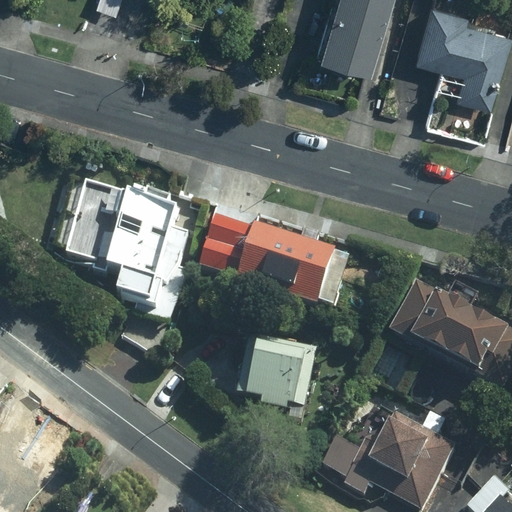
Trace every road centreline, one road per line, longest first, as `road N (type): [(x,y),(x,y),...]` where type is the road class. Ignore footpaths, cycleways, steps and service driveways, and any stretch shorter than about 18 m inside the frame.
road 1 (tertiary): [(0,71),(511,215)]
road 2 (secondary): [(246,511),(0,328)]
